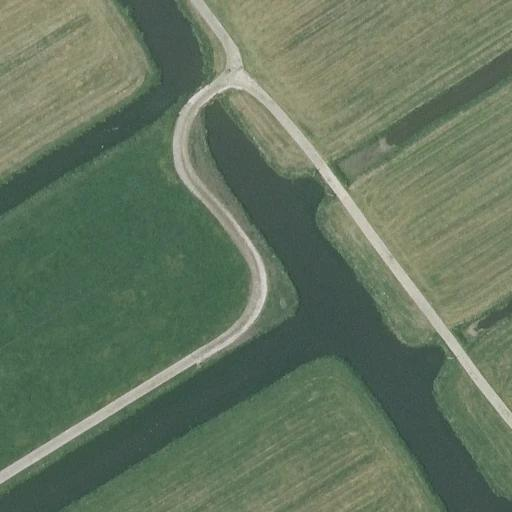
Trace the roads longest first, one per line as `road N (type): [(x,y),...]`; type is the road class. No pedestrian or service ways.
road 1 (track): [(0,476),(232,331),(258,291),(250,255),(197,190),(178,152),(180,123),(233,72),(231,46),(198,0)]
road 2 (track): [(233,72),(313,154),(511,421)]
